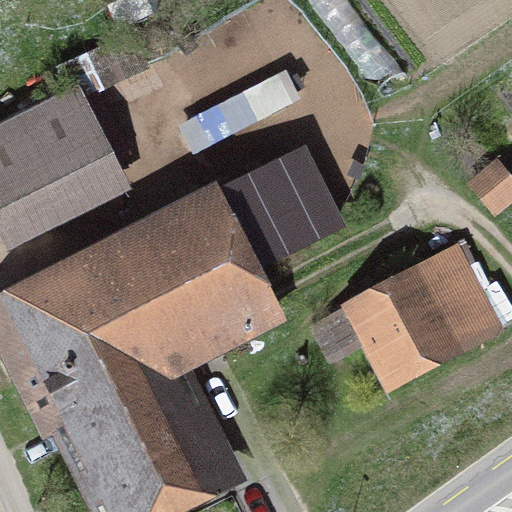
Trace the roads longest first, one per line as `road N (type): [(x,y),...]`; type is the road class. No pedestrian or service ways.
road 1 (track): [(0,263),(222,164),(354,128),(457,88),(511,47)]
road 2 (track): [(511,256),(447,202),(293,277)]
